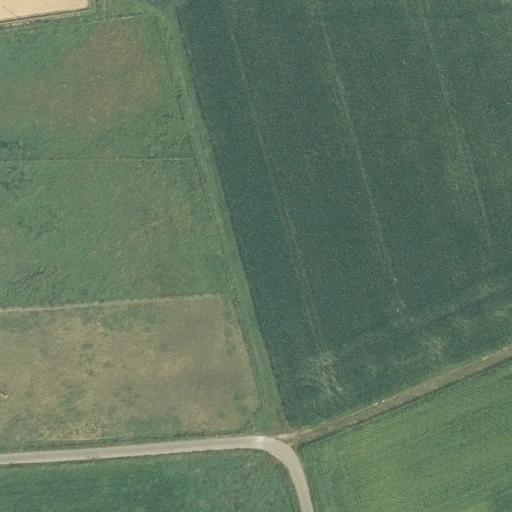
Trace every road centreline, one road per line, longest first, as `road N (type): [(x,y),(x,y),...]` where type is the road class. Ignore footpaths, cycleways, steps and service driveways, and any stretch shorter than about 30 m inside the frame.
road 1 (track): [(285,452),(176,0)]
road 2 (track): [(309,511),(292,451),(0,470)]
road 3 (track): [(511,363),(292,451)]
